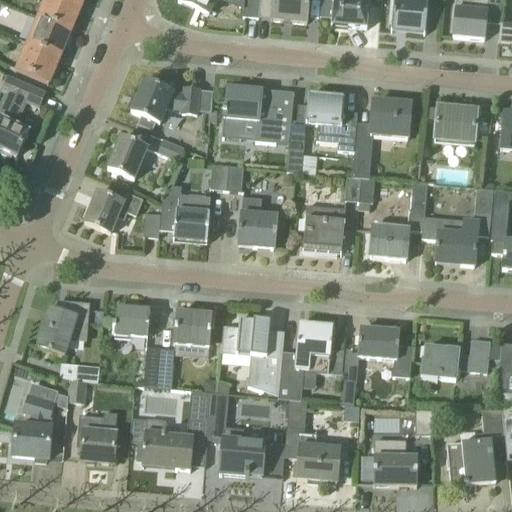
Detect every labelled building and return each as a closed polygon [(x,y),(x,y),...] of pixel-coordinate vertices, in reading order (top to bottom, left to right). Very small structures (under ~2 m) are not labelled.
[(70,35),(81,9),(59,0),(46,0),(38,22),(70,35)] [(59,0),(81,9),(84,0),(59,0)] [(259,18),(260,2),(260,0),(179,0),(178,5),(208,18),(216,0),(244,0),(245,1),(243,21),(258,22),(259,18)] [(271,19),(271,23),(307,27),(309,0),(260,0),(260,2),(259,18),(271,19)] [(321,0),(321,1),(319,21),(331,22),(331,29),(367,33),(369,0),(321,0)] [(394,0),(391,35),(392,35),(392,31),(423,34),(423,38),(424,39),(428,5),(427,5),(427,0),(394,0)] [(455,0),(452,41),(484,44),(488,0),(455,0)] [(38,22),(27,47),(59,61),(70,35),(38,22)] [(511,27),(499,26),(498,45),(510,46),(511,27)] [(48,89),(59,61),(27,47),(17,72),(47,86),(47,88),(48,89)] [(0,106),(0,153),(2,154),(1,156),(10,160),(11,158),(16,161),(29,135),(15,128),(26,105),(38,111),(45,96),(19,85),(9,80),(1,96),(4,97),(0,106)] [(133,111),(131,116),(160,127),(166,112),(182,113),(182,117),(196,118),(199,94),(184,92),(184,98),(172,97),(173,96),(144,84),(138,100),(137,100),(133,110),(133,111)] [(227,92),(225,121),(224,134),(246,136),(249,144),(276,147),(280,99),(261,97),(261,95),(227,92)] [(298,109),(296,128),(297,127),(317,129),(316,146),(338,148),(338,154),(337,154),(337,155),(354,157),(357,118),(356,117),(356,119),(342,118),(344,103),(308,99),(307,112),(299,112),(299,109),(298,109)] [(407,139),(410,109),(373,106),(370,135),(407,139)] [(474,147),(477,115),(437,112),(434,143),(474,147)] [(511,154),(511,118),(504,118),(501,154),(511,154)] [(134,183),(147,152),(120,141),(113,160),(111,159),(108,167),(110,168),(107,172),(134,183)] [(164,143),(157,157),(179,167),(185,153),(164,143)] [(302,177),(304,150),(290,148),(287,175),(302,177)] [(352,181),(361,182),(368,183),(371,155),(354,153),(352,181)] [(210,193),(227,195),(229,171),(212,170),(210,193)] [(244,173),(229,171),(227,195),(241,196),(244,173)] [(361,182),(352,181),(352,182),(346,182),(344,205),(358,207),(361,182)] [(361,182),(358,207),(358,214),(369,215),(370,208),(373,208),(375,184),(368,183),(361,182)] [(427,188),(417,187),(413,187),(411,214),(409,214),(408,234),(408,235),(421,236),(421,243),(422,243),(424,222),(427,188)] [(205,246),(205,247),(206,247),(209,217),(210,202),(180,199),(181,191),(169,190),(162,208),(160,235),(174,236),(173,244),(174,244),(174,243),(205,246)] [(489,241),(493,194),(477,193),(474,226),(424,222),(422,243),(437,245),(435,267),(436,267),(436,265),(460,267),(460,271),(474,273),(476,241),(475,241),(475,239),(489,241)] [(491,258),(503,259),(502,273),(511,274),(511,245),(505,245),(509,196),(495,195),(490,244),(492,244),(491,258)] [(127,198),(123,207),(97,196),(84,227),(110,238),(111,237),(119,238),(127,217),(136,220),(143,204),(127,198)] [(242,202),(241,218),(238,250),(239,250),(240,245),(253,247),(253,251),(274,253),(277,221),(260,220),(261,204),(242,202)] [(305,231),(304,239),(303,251),(321,252),(320,255),(336,257),(335,261),(336,261),(339,234),(343,234),(344,213),(305,210),(303,231),(305,231)] [(143,241),(158,243),(160,220),(145,218),(143,241)] [(406,265),(408,235),(408,234),(372,230),(370,262),(406,265)] [(85,345),(88,313),(88,309),(68,307),(65,318),(50,313),(38,351),(64,359),(69,344),(85,345)] [(115,332),(114,339),(147,343),(150,314),(116,311),(115,326),(113,326),(113,332),(115,332)] [(173,349),(175,349),(209,353),(211,333),(209,333),(210,321),(212,321),(212,320),(176,316),(173,349)] [(277,399),(282,357),(283,351),(267,349),(270,325),(239,322),(238,333),(225,331),(223,331),(221,357),(252,360),(249,390),(263,397),(277,399)] [(303,372),(307,372),(307,376),(341,379),(343,359),(343,356),(330,355),(332,330),(299,327),(296,358),(282,357),(277,399),(277,404),(289,405),(300,407),(303,372)] [(360,333),(357,361),(359,361),(393,364),(392,381),(409,382),(412,352),(398,350),(399,336),(360,333)] [(425,351),(424,364),(422,381),(456,384),(457,373),(486,376),(489,347),(472,345),(470,360),(458,359),(459,355),(425,351)] [(503,375),(505,397),(511,398),(511,348),(501,347),(499,375),(503,375)] [(143,391),(157,392),(160,356),(146,354),(143,391)] [(160,356),(157,392),(171,394),(174,359),(174,356),(160,356)] [(99,371),(74,369),(73,384),(98,387),(99,371)] [(68,400),(68,406),(85,408),(86,394),(97,395),(98,387),(73,384),(70,384),(69,389),(68,400)] [(355,386),(341,385),(339,410),(353,411),(355,386)] [(194,395),(191,432),(208,434),(209,422),(207,422),(210,396),(203,396),(194,395)] [(68,400),(57,397),(53,409),(67,414),(68,408),(68,406),(68,400)] [(501,397),(502,415),(504,439),(507,464),(509,464),(509,458),(511,458),(511,398),(505,397),(505,398),(501,397)] [(29,431),(15,429),(12,459),(35,462),(35,465),(46,466),(46,463),(48,463),(52,423),(49,422),(53,409),(29,402),(30,401),(29,400),(23,417),(25,417),(25,416),(32,418),(29,431)] [(307,407),(289,405),(285,442),(284,462),(298,463),(296,482),(295,482),(295,483),(335,486),(335,488),(336,488),(339,453),(336,453),(336,449),(335,445),(327,445),(324,448),(324,452),(315,451),(316,440),(304,439),(307,407)] [(432,414),(415,414),(415,439),(433,439),(432,414)] [(474,439),(475,446),(462,448),(447,449),(450,491),(452,491),(451,490),(495,486),(495,485),(494,485),(490,440),(504,439),(502,415),(480,415),(483,438),(474,439)] [(104,421),(79,418),(79,426),(77,452),(81,452),(80,466),(85,466),(85,467),(95,468),(95,467),(113,469),(117,438),(115,438),(117,418),(105,417),(104,421)] [(165,439),(165,438),(166,426),(147,424),(146,436),(144,436),(143,448),(137,447),(136,465),(142,466),(141,471),(143,471),(144,467),(175,470),(175,474),(190,475),(194,442),(165,439)] [(249,478),(262,479),(265,448),(242,446),(243,435),(224,433),(220,478),(221,479),(221,477),(245,479),(249,481),(249,478)] [(417,461),(406,461),(406,445),(373,444),(373,461),(373,490),(417,491),(417,461)]
